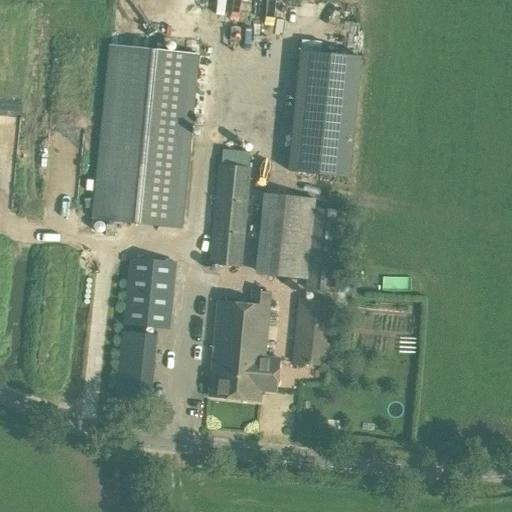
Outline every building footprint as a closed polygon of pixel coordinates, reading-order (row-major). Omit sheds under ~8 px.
[(90,218),(157,226),(180,227),(197,53),(107,44),(90,218)] [(361,56),(299,49),(287,170),(349,176),(361,56)] [(207,265),(241,267),(251,167),(216,163),(207,265)] [(308,183),(256,180),(253,263),(304,265),(308,183)] [(303,289),(336,292),(346,211),(314,208),(303,289)] [(128,257),(121,324),(169,329),(176,262),(128,257)] [(215,300),(209,378),(207,395),(259,401),(260,388),(274,390),(277,360),(263,358),(270,292),(249,289),(248,303),(215,300)] [(332,302),(298,298),(291,362),(326,366),(332,302)] [(155,334),(121,330),(114,396),(148,400),(155,334)]
